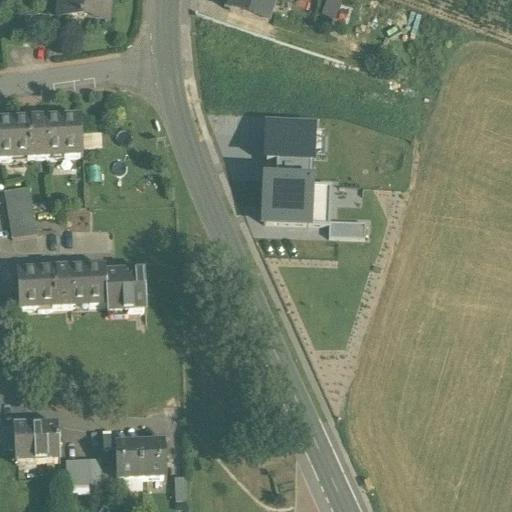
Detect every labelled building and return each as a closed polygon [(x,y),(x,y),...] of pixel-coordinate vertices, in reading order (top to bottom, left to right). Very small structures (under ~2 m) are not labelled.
[(109,0),(65,0),(63,25),(106,29),(109,0)] [(233,0),(229,14),(268,26),(275,0),(233,0)] [(323,0),(320,19),(338,22),(341,0),(323,0)] [(37,19),(24,18),(22,50),(35,51),(37,19)] [(78,124),(0,127),(0,166),(80,163),(82,163),(79,123),(78,123),(78,124)] [(330,191),(310,191),(312,133),(267,132),(265,169),(276,169),(275,188),(265,188),(263,229),(329,231),(329,229),(330,191)] [(27,194),(3,198),(3,199),(4,199),(8,221),(30,217),(26,195),(27,195),(27,194)] [(30,217),(8,221),(12,244),(11,244),(11,245),(35,241),(35,240),(34,240),(30,217)] [(365,230),(329,229),(329,231),(329,244),(364,245),(365,230)] [(103,273),(17,279),(17,278),(16,278),(18,319),(19,319),(19,318),(106,313),(104,279),(105,279),(104,272),(103,272),(103,273)] [(105,279),(104,279),(106,313),(106,320),(108,320),(108,319),(144,317),(144,318),(145,318),(143,276),(141,276),(142,277),(105,279)] [(55,432),(14,434),(13,433),(12,433),(13,456),(14,471),(16,471),(15,470),(57,468),(57,469),(59,469),(57,431),(55,431),(55,432)] [(1,434),(0,434),(1,450),(0,450),(1,457),(13,456),(12,433),(1,434)] [(162,449),(139,450),(140,486),(164,485),(164,486),(165,486),(163,449),(162,449)] [(139,450),(115,451),(115,450),(114,450),(116,488),(117,488),(117,487),(140,486),(139,450)] [(101,467),(89,468),(90,490),(102,489),(101,467)] [(89,468),(65,469),(66,491),(90,490),(89,468)] [(184,485),(175,486),(175,485),(174,485),(175,508),(176,508),(176,507),(185,507),(185,508),(186,508),(185,484),(184,485)]
